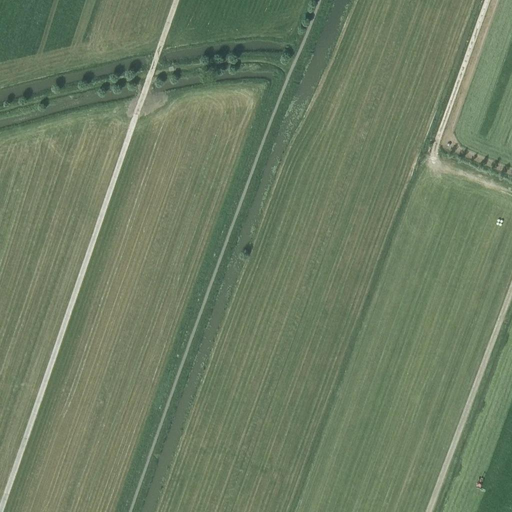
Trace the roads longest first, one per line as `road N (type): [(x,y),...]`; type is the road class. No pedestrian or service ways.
road 1 (track): [(0,506),(174,0)]
road 2 (track): [(293,65),(207,61),(0,108)]
